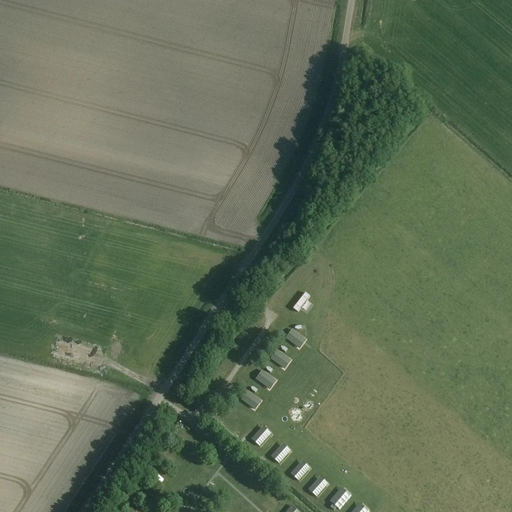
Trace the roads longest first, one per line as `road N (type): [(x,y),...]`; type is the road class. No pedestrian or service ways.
road 1 (unclassified): [(85,511),(309,160),(342,65),(352,0)]
road 2 (unknown): [(160,396),(172,413),(199,409),(255,333),(261,312),(231,288)]
